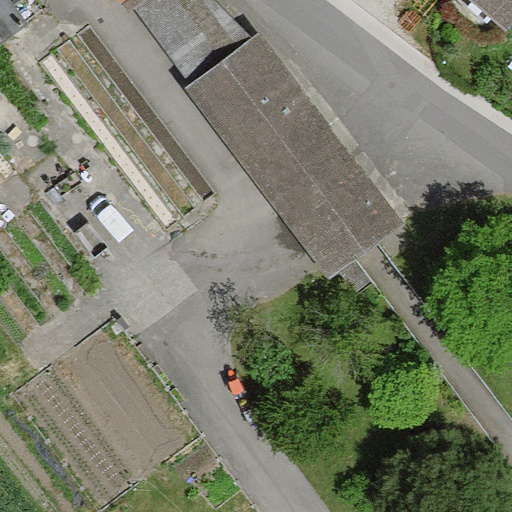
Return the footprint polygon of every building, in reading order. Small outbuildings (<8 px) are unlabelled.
[(0,0),(0,45),(31,22),(13,0),(0,0)] [(259,41),(215,0),(138,0),(133,4),(194,90),(259,41)] [(511,0),(471,0),(509,32),(511,28),(511,0)] [(259,41),(194,90),(332,273),(371,244),(397,224),(259,41)] [(260,511),(119,320),(16,396),(101,511),(260,511)]
